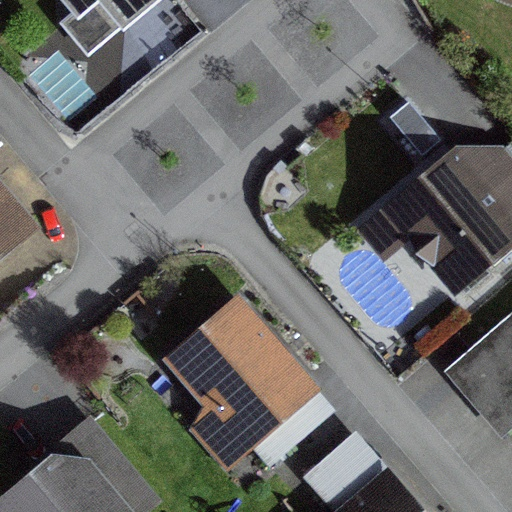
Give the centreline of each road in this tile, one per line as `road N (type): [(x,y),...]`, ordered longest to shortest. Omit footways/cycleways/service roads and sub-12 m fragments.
road 1 (residential): [(208,198),(477,511)]
road 2 (residential): [(208,198),(400,30),(376,0)]
road 3 (residential): [(65,172),(274,0)]
road 4 (residential): [(0,358),(130,250)]
